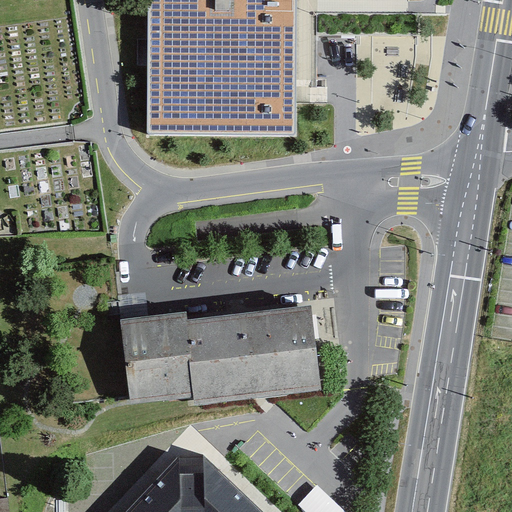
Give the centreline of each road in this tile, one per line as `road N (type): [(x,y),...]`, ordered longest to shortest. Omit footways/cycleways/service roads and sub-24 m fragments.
road 1 (secondary): [(423,511),(474,185)]
road 2 (residential): [(150,185),(171,197),(336,177),(474,185)]
road 3 (residential): [(150,185),(107,132),(89,0)]
road 4 (secondary): [(474,185),(502,0)]
